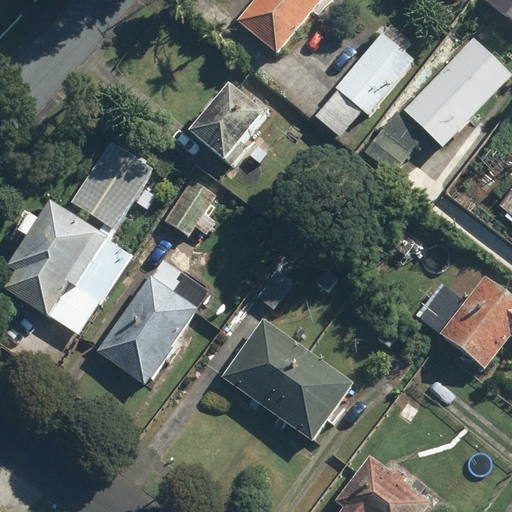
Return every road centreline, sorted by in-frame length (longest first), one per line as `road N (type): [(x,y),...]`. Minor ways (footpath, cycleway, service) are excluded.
road 1 (residential): [(0,120),(105,0)]
road 2 (residential): [(0,430),(119,511)]
